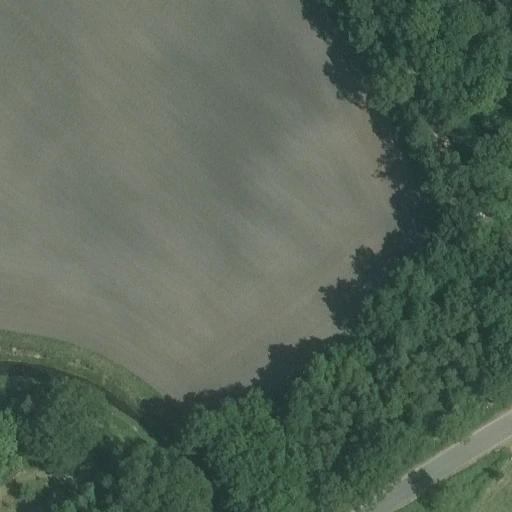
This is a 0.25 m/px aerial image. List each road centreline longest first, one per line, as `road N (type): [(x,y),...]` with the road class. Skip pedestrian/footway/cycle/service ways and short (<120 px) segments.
road 1 (track): [(511,287),(370,0)]
road 2 (tertiary): [(373,511),(511,423)]
